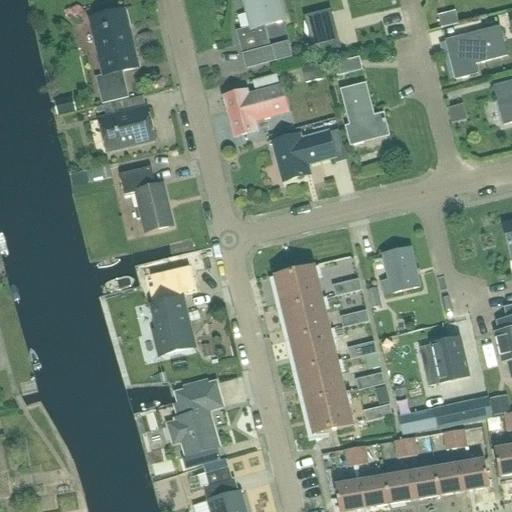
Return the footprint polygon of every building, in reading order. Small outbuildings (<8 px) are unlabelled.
[(278,0),(244,0),(251,29),(236,33),(243,59),(271,52),(265,29),(285,24),(278,0)] [(340,50),(330,11),(303,18),(313,57),(340,50)] [(96,80),(100,96),(102,106),(128,100),(126,90),(122,74),(138,71),(124,13),(89,21),(103,78),(96,80)] [(438,18),(439,19),(441,30),(457,26),(454,14),(438,18)] [(499,29),(444,43),(453,82),(477,77),(475,67),(507,59),(508,59),(507,58),(499,29)] [(245,76),(292,65),(288,51),(242,62),(245,76)] [(363,72),(360,59),(334,66),(337,78),(363,72)] [(511,84),(493,89),(503,128),(511,125),(511,84)] [(364,87),(340,93),(349,128),(345,130),(350,149),(389,139),(383,117),(373,119),(364,87)] [(253,125),(286,116),(280,91),(256,97),(244,100),(243,96),(224,101),(234,140),(256,135),(253,125)] [(143,97),(119,103),(106,106),(106,107),(95,110),(96,115),(105,113),(106,120),(146,110),(143,97)] [(146,110),(106,120),(99,121),(107,155),(156,143),(148,110),(146,110)] [(292,140),(272,145),(282,185),(305,179),(303,169),(335,161),(328,135),(294,144),(292,140)] [(163,187),(156,189),(151,169),(119,177),(124,198),(136,195),(140,210),(135,211),(137,222),(142,221),(145,235),(172,228),(163,187)] [(421,290),(412,251),(384,257),(390,284),(382,285),(384,298),(421,290)] [(286,311),(321,302),(313,271),(278,279),(286,311)] [(359,282),(333,288),(336,299),(362,293),(359,282)] [(367,292),(371,311),(382,308),(378,290),(367,292)] [(182,301),(152,308),(158,334),(154,335),(159,357),(193,349),(182,301)] [(293,342),(328,334),(321,302),(286,311),(293,342)] [(367,313),(340,319),(343,331),(370,324),(367,313)] [(511,322),(500,325),(502,335),(494,337),(502,367),(507,366),(511,383),(511,322)] [(300,373),(335,366),(328,334),(293,342),(300,373)] [(430,375),(433,388),(469,380),(460,341),(431,347),(435,367),(424,369),(426,376),(430,375)] [(374,344),(348,351),(351,362),(377,355),(374,344)] [(307,404),(342,396),(335,366),(300,373),(307,404)] [(382,376),(356,382),(358,393),(385,387),(382,376)] [(215,385),(210,387),(207,380),(183,386),(184,392),(173,394),(181,419),(176,420),(177,422),(164,426),(171,450),(183,446),(187,459),(217,450),(207,413),(221,409),(215,385)] [(378,407),(389,404),(386,389),(375,391),(378,407)] [(342,396),(307,404),(315,436),(350,428),(342,396)] [(438,431),(477,423),(473,404),(434,412),(438,431)] [(390,407),(364,413),(366,425),(393,418),(390,407)] [(454,434),(457,451),(467,449),(464,432),(454,434)] [(457,451),(454,434),(444,436),(446,453),(457,451)] [(404,442),(407,460),(418,458),(415,441),(404,442)] [(394,444),(397,461),(407,460),(404,442),(394,444)] [(355,451),(357,468),(369,466),(366,449),(355,451)] [(511,476),(511,449),(495,452),(499,479),(511,476)] [(347,470),(357,468),(355,451),(344,453),(347,470)] [(203,467),(208,488),(232,482),(228,470),(226,461),(203,467)] [(460,467),(464,494),(489,490),(484,462),(460,467)] [(435,471),(439,499),(464,494),(460,467),(435,471)] [(410,475),(415,503),(439,499),(435,471),(410,475)] [(385,480),(390,507),(415,503),(410,475),(385,480)] [(360,484),(365,511),(390,507),(385,480),(360,484)] [(361,511),(365,511),(360,484),(335,488),(339,511),(361,511)] [(239,493),(205,503),(207,511),(247,511),(242,493),(239,493)]
